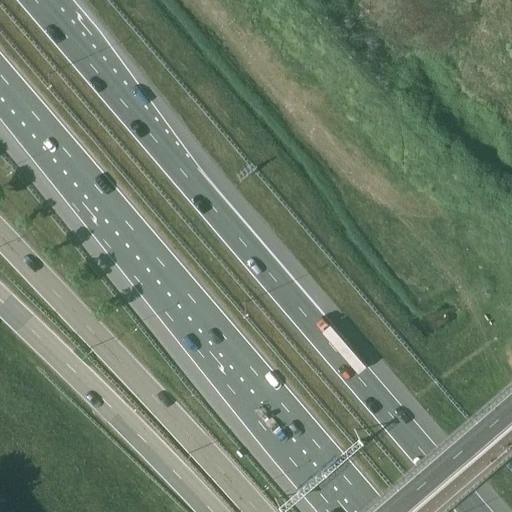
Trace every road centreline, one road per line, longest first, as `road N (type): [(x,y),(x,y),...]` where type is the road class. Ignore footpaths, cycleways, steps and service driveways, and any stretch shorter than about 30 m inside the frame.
road 1 (motorway): [(474,511),(36,0)]
road 2 (motorway): [(0,83),(357,511)]
road 3 (primary): [(257,511),(0,235)]
road 4 (primary): [(0,301),(210,511)]
road 5 (secondary): [(389,511),(511,407)]
